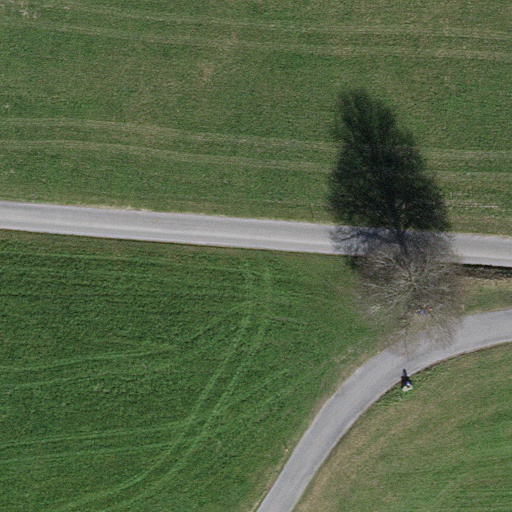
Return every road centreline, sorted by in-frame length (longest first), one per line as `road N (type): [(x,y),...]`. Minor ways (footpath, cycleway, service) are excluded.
road 1 (unclassified): [(511,254),(0,214)]
road 2 (unclassified): [(275,511),(323,433),(367,384),(428,347),(511,326)]
